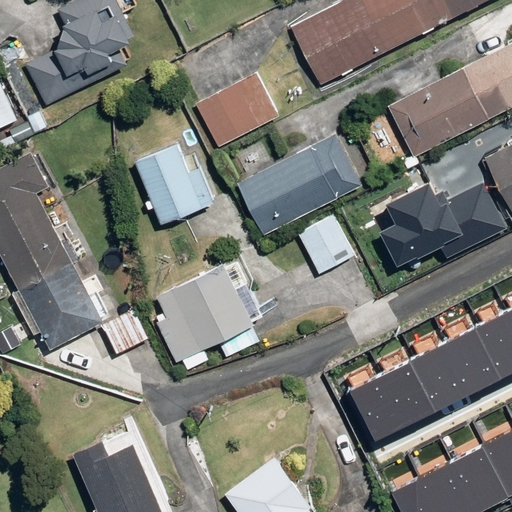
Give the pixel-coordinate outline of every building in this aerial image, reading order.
[(47,101),(126,64),(118,47),(127,42),(125,39),(133,35),(116,0),(75,0),(57,9),(63,23),(61,24),(62,28),(56,48),(28,61),(47,101)] [(322,84),(485,0),(340,0),(292,25),(322,84)] [(511,106),(511,41),(387,105),(414,157),(511,106)] [(278,114),(256,72),(196,103),(218,145),(278,114)] [(0,125),(14,119),(0,87),(0,125)] [(237,183),(264,235),(361,186),(334,133),(237,183)] [(511,141),(484,155),(511,210),(511,141)] [(176,144),(134,161),(160,224),(212,203),(197,167),(186,171),(176,144)] [(18,158),(0,167),(0,255),(17,289),(12,292),(34,335),(39,332),(47,348),(101,321),(18,158)] [(442,246),(448,258),(507,228),(483,182),(446,201),(442,193),(435,197),(429,185),(387,207),(397,226),(382,233),(400,268),(442,246)] [(333,215),(297,233),(319,274),(354,255),(333,215)] [(176,362),(252,324),(221,264),(156,297),(167,318),(156,323),(176,362)] [(116,353),(147,338),(133,309),(102,324),(116,353)] [(511,310),(474,329),(500,380),(511,374),(511,310)] [(410,362),(436,413),(500,380),(474,329),(410,362)] [(410,362),(352,392),(378,442),(436,413),(410,362)] [(511,495),(511,431),(483,447),(509,497),(511,495)] [(101,441),(72,454),(97,511),(161,511),(132,444),(107,455),(101,441)] [(480,511),(509,497),(483,447),(452,462),(477,511),(480,511)] [(314,511),(273,457),(224,495),(236,511),(314,511)] [(477,511),(452,462),(420,479),(436,511),(477,511)] [(436,511),(420,479),(391,494),(399,511),(436,511)]
